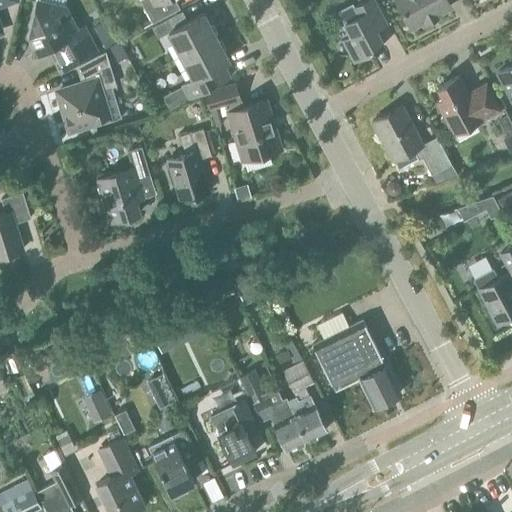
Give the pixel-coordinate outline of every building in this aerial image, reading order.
[(0,0),(0,31),(1,29),(0,24),(0,3),(10,0),(0,0)] [(37,0),(30,35),(39,52),(60,41),(71,62),(96,49),(85,26),(78,30),(65,6),(64,6),(65,0),(37,0)] [(140,0),(152,22),(163,17),(156,3),(160,0),(140,0)] [(353,2),(338,10),(345,23),(352,36),(344,40),(355,60),(384,45),(373,24),(383,18),(373,0),(366,0),(355,6),(353,2)] [(397,0),(412,27),(426,19),(427,22),(437,16),(436,14),(450,6),(447,0),(397,0)] [(181,55),(216,37),(204,13),(188,21),(182,10),(152,26),(158,37),(168,31),(181,55)] [(216,37),(181,55),(193,78),(183,83),(190,97),(230,76),(223,63),(229,60),(216,37)] [(84,83),(58,91),(70,129),(108,117),(101,93),(105,92),(104,88),(115,84),(105,53),(79,66),(84,83)] [(511,65),(498,72),(511,98),(511,64),(511,65)] [(443,97),(436,100),(443,113),(441,119),(447,121),(452,130),(466,122),(469,126),(500,109),(486,83),(474,89),(475,93),(470,95),(460,75),(437,86),(443,97)] [(234,82),(206,91),(211,108),(226,104),(243,160),(281,148),(266,100),(242,107),(234,82)] [(422,142),(402,105),(372,121),(393,160),(414,149),(419,158),(422,156),(431,173),(451,163),(437,135),(422,142)] [(187,154),(168,159),(180,198),(192,194),(193,196),(210,191),(200,159),(212,155),(204,128),(181,135),(187,154)] [(132,167),(98,178),(111,222),(139,213),(134,196),(141,194),(136,178),(150,173),(141,145),(127,150),(132,167)] [(436,182),(457,174),(451,163),(431,173),(436,182)] [(239,200),(252,196),(250,190),(243,184),(235,187),(239,200)] [(1,198),(5,212),(0,213),(0,256),(23,249),(15,222),(30,217),(23,191),(1,198)] [(508,272),(479,287),(498,322),(511,315),(511,244),(498,252),(508,272)] [(468,257),(454,260),(458,281),(472,279),(468,257)] [(290,289),(307,283),(303,272),(286,278),(290,289)] [(231,282),(202,295),(207,306),(236,292),(231,282)] [(146,319),(153,335),(200,313),(192,297),(146,319)] [(363,318),(313,343),(333,385),(335,391),(360,378),(374,406),(375,405),(377,408),(389,403),(387,399),(400,392),(383,358),(382,358),(363,318)] [(294,391),(287,394),(308,437),(326,428),(314,403),(305,386),(314,382),(303,361),(284,370),(294,391)] [(239,376),(240,378),(252,403),(260,420),(271,414),(275,422),(274,422),(287,448),(308,437),(287,394),(271,402),(255,369),(239,376)] [(163,374),(149,381),(163,408),(177,400),(163,374)] [(232,405),(209,416),(217,430),(232,462),(256,450),(247,433),(259,427),(248,405),(245,399),(232,405)] [(164,438),(148,445),(155,460),(170,491),(173,497),(176,495),(188,490),(196,486),(194,480),(185,463),(196,457),(183,429),(171,434),(172,436),(165,439),(164,438)] [(57,435),(66,455),(77,450),(68,430),(57,435)] [(99,446),(96,447),(110,476),(97,483),(110,511),(127,511),(144,504),(130,474),(140,469),(123,435),(119,437),(99,446)] [(55,479),(38,488),(50,511),(72,511),(68,503),(81,496),(65,462),(50,470),(55,479)] [(50,511),(38,488),(33,490),(27,478),(0,491),(0,511),(50,511)]
